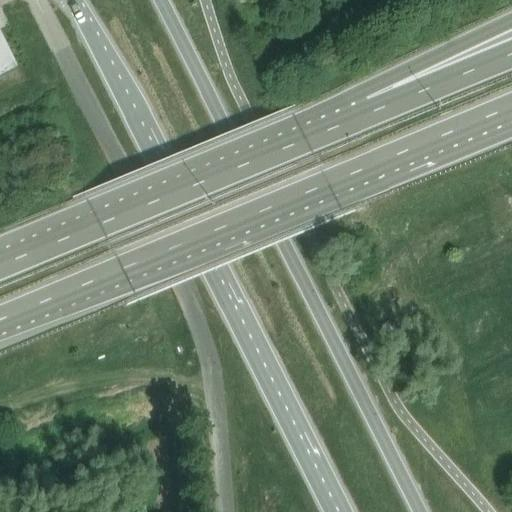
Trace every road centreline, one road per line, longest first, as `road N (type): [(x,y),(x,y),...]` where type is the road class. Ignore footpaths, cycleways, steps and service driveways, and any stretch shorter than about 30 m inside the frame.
road 1 (secondary): [(73,0),(331,511)]
road 2 (secondary): [(417,511),(160,0)]
road 3 (trunk): [(0,321),(511,107)]
road 4 (unclassified): [(224,511),(211,368),(200,332),(37,0)]
road 5 (trunk): [(372,114),(0,266)]
road 6 (trunk): [(511,33),(372,114)]
road 7 (trunk): [(511,55),(372,114)]
